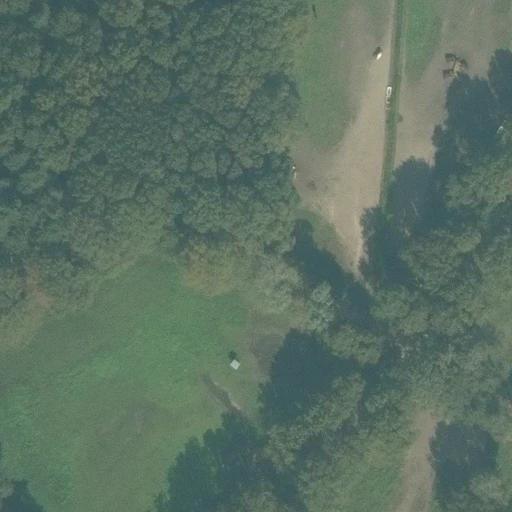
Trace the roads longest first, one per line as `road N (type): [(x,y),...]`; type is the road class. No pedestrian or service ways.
road 1 (track): [(511,403),(95,160),(0,91)]
road 2 (track): [(95,160),(109,0)]
